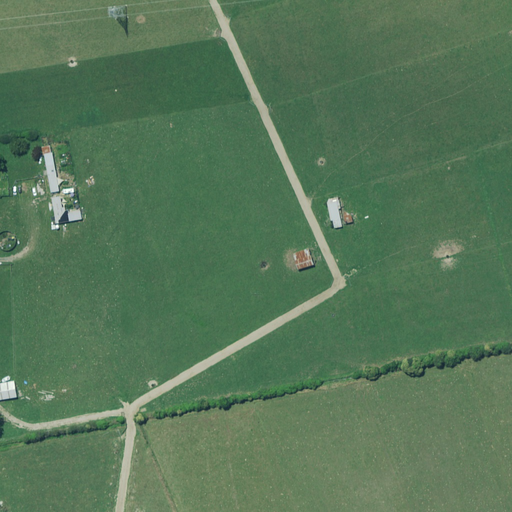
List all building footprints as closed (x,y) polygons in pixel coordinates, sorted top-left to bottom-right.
[(62,191),(53,145),(45,147),(53,193),(62,191)] [(0,197),(11,197),(11,190),(0,189),(0,197)] [(65,210),(63,197),(54,198),(58,224),(84,220),(83,211),(71,213),(71,209),(65,210)] [(343,209),(341,198),(332,200),(332,202),(330,203),(333,221),(335,221),(336,229),(344,227),(341,209),(343,209)] [(354,215),(346,216),(348,224),(356,222),(354,215)] [(316,266),(311,249),(295,254),(300,270),(316,266)] [(0,400),(19,398),(17,382),(0,384),(0,400)]
